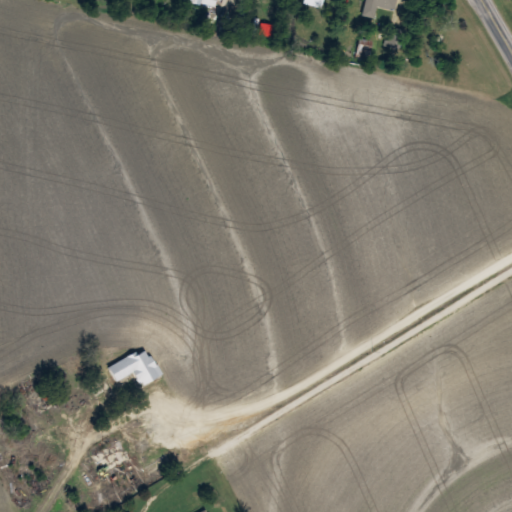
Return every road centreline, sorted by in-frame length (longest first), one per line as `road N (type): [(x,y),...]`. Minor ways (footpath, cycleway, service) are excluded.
road 1 (residential): [(511,257),(266,408),(174,411)]
road 2 (residential): [(511,273),(205,459)]
